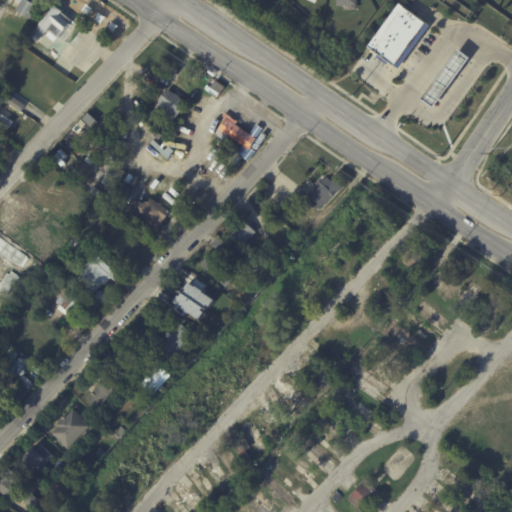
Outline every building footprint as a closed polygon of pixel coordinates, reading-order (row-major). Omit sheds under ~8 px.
[(40,0),(43,1),(32,18),(16,8),(21,0),(40,0)] [(357,0),(358,9),(348,10),(348,6),(338,6),(337,0),(357,0)] [(58,4),(65,9),(62,13),(71,21),(56,40),(46,32),(40,41),(31,35),(56,3),(58,4)] [(412,12),(431,26),(399,69),(390,62),(388,64),(378,57),(379,54),(374,50),(405,7),(412,12)] [(459,49),(470,57),(434,107),(423,99),(459,49)] [(14,91),(12,95),(3,90),(6,86),(14,91)] [(183,97),(187,100),(175,120),(156,107),(169,88),(183,97)] [(23,109),(22,111),(8,102),(12,95),(26,104),(23,109)] [(5,108),(12,113),(9,117),(15,121),(10,128),(0,121),(0,106),(1,107),(2,106),(5,108)] [(256,137),(258,139),(250,150),(231,137),(228,141),(217,134),(228,118),(225,116),(228,112),(241,121),(238,124),(256,137)] [(331,179),(333,180),(336,177),(343,184),(323,206),(318,202),(314,206),(309,202),(314,197),(309,193),(327,174),(331,179)] [(122,182),(130,189),(122,198),(115,192),(118,189),(114,186),(117,183),(120,185),(122,182)] [(105,192),(100,199),(89,191),(94,184),(105,192)] [(160,227),(158,229),(133,211),(140,201),(144,204),(146,201),(148,203),(151,198),(171,212),(160,227)] [(382,229),(381,230),(354,203),(359,198),(371,209),(375,204),(381,209),(377,214),(387,224),(382,229)] [(375,235),(370,240),(341,212),(347,206),(376,234),(375,235)] [(13,211),(22,216),(17,225),(21,227),(14,239),(0,230),(0,218),(7,207),(13,211)] [(255,216),(265,225),(270,220),(259,211),(255,216)] [(245,220),(256,231),(242,246),(230,234),(244,219),(245,220)] [(364,249),(369,253),(362,259),(330,227),(336,220),(364,249)] [(354,262),(355,263),(349,270),(339,260),(336,264),(327,256),(330,252),(317,240),(324,233),(354,262)] [(334,264),(341,271),(335,277),(329,272),(325,277),(317,270),(321,265),(304,250),(310,243),(334,264)] [(279,246),(287,254),(282,260),(273,252),(279,246)] [(115,271),(119,275),(114,280),(111,276),(104,284),(103,283),(93,293),(77,276),(86,267),(84,264),(89,259),(85,255),(92,248),(115,271)] [(234,271),(237,274),(226,286),(201,262),(205,257),(204,256),(208,251),(210,253),(214,248),(235,268),(233,270),(234,271)] [(424,256),(430,262),(419,274),(415,269),(411,274),(406,269),(410,265),(405,260),(417,248),(424,256)] [(245,269),(252,260),(260,266),(254,275),(245,269)] [(325,285),(327,286),(322,291),(296,267),(301,262),(325,285)] [(463,292),(464,292),(459,298),(453,292),(447,298),(435,286),(454,266),(466,278),(458,287),(463,292)] [(291,273),(323,304),(317,310),(282,276),(288,270),(291,273)] [(176,303),(201,319),(214,299),(202,291),(206,285),(193,277),(176,303)] [(293,299),(305,312),(299,317),(274,292),(280,286),(293,299)] [(76,317),(71,313),(68,316),(58,307),(60,304),(56,300),(66,287),(87,305),(76,317)] [(101,289),(109,297),(104,304),(95,295),(100,289),(101,289)] [(239,297),(246,289),(253,296),(246,303),(247,303),(243,307),(237,302),(241,298),(239,297)] [(434,322),(431,324),(424,318),(427,313),(419,306),(424,300),(449,320),(443,326),(435,320),(434,322)] [(439,335),(433,342),(427,337),(424,341),(414,334),(417,330),(410,323),(406,328),(398,321),(402,317),(398,314),(404,306),(439,335)] [(277,343),(276,344),(247,317),(253,311),(281,339),(277,343)] [(406,332),(428,349),(422,357),(413,349),(409,354),(401,348),(405,343),(386,328),(392,321),(406,332)] [(265,361),(232,328),(239,322),(272,355),(265,361)] [(177,359),(194,334),(179,324),(162,349),(177,359)] [(137,334),(132,329),(136,325),(137,326),(136,327),(140,330),(137,334)] [(405,370),(402,374),(388,362),(392,357),(371,339),(378,332),(412,362),(405,370)] [(243,365),(242,366),(240,364),(242,362),(221,342),(227,336),(256,365),(250,371),(244,364),(243,365)] [(128,365),(126,367),(113,354),(125,343),(137,356),(133,360),(135,362),(132,365),(130,364),(128,365)] [(247,380),(241,386),(232,377),(228,381),(216,368),(219,365),(208,354),(214,347),(247,380)] [(392,379),(391,380),(361,354),(367,347),(397,374),(392,379)] [(317,382),(301,357),(309,352),(331,387),(323,392),(317,382)] [(381,380),(390,386),(385,393),(347,367),(351,360),(381,380)] [(153,395),(142,383),(160,364),(172,375),(153,395)] [(230,391),(224,397),(195,370),(202,364),(230,391)] [(203,387),(222,405),(216,411),(185,381),(190,375),(203,387)] [(104,402),(99,408),(88,399),(103,380),(115,389),(104,402)] [(349,391),(374,412),(367,419),(339,396),(335,402),(327,395),(338,381),(349,391)] [(288,407),(284,409),(292,423),(284,427),(266,391),(273,388),(279,401),(284,399),(288,407)] [(170,397),(177,390),(210,420),(203,427),(170,397)] [(189,424),(191,425),(186,431),(158,404),(164,399),(189,424)] [(298,402),(302,408),(296,412),(292,406),(298,402)] [(348,431),(347,432),(344,429),(340,434),(333,426),(337,422),(326,412),(330,407),(351,428),(348,431)] [(90,425),(67,448),(52,432),(58,426),(56,424),(62,418),(61,418),(66,413),(67,414),(73,408),(90,425)] [(272,420),(269,423),(272,427),(276,424),(283,435),(271,443),(254,415),(261,411),(263,414),(267,412),(272,420)] [(180,452),(179,453),(147,420),(153,414),(156,417),(160,413),(168,421),(164,425),(186,447),(180,452)] [(337,449),(336,451),(329,444),(326,447),(319,441),(322,438),(319,435),(316,438),(309,432),(312,428),(307,424),(312,418),(317,423),(319,420),(324,424),(321,427),(341,445),(337,449)] [(253,419),(259,428),(255,431),(266,448),(260,452),(254,443),(253,445),(239,424),(247,419),(249,422),(253,419)] [(168,451),(174,456),(168,462),(166,460),(162,464),(155,457),(158,453),(139,435),(144,429),(168,451)] [(288,437),(296,429),(302,434),(294,443),(288,437)] [(117,431),(122,436),(119,439),(114,434),(117,431)] [(331,464),(324,472),(296,445),(306,434),(334,462),(331,464)] [(32,476),(18,462),(38,440),(52,454),(32,476)] [(313,479),(312,481),(310,479),(306,484),(294,473),(298,468),(279,449),(286,442),(318,474),(313,479)] [(145,456),(152,463),(147,468),(146,467),(142,471),(134,462),(138,458),(128,448),(133,443),(145,456)] [(247,450),(247,449),(254,445),(259,453),(252,457),(247,450)] [(105,452),(100,456),(95,450),(99,446),(105,452)] [(223,496),(202,468),(209,462),(207,460),(199,466),(195,463),(208,449),(216,458),(222,466),(219,467),(227,478),(223,480),(230,490),(223,496)] [(236,469),(241,476),(234,481),(217,456),(224,451),(236,469)] [(247,466),(240,454),(246,451),(252,462),(247,466)] [(131,468),(142,479),(137,484),(111,458),(116,453),(131,468)] [(295,476),(274,461),(270,466),(279,472),(274,478),(286,487),(295,476)] [(114,476),(136,497),(131,503),(97,472),(102,465),(114,476)] [(16,500),(0,487),(0,478),(9,467),(29,483),(16,500)] [(265,470),(295,498),(289,504),(278,494),(275,498),(269,493),(272,490),(254,474),(261,467),(265,470)] [(213,496),(197,472),(189,478),(206,501),(213,496)] [(459,479),(460,476),(471,486),(468,489),(486,504),(480,511),(445,482),(451,475),(457,481),(459,479)] [(94,480),(124,511),(123,511),(111,511),(85,485),(92,478),(94,480)] [(273,503),(276,505),(269,511),(267,511),(261,505),(258,508),(247,497),(250,494),(243,486),(249,479),(273,503)] [(373,484),(380,491),(361,511),(348,499),(367,479),(373,484)] [(180,484),(190,496),(196,491),(206,504),(201,509),(203,511),(192,511),(173,488),(180,483),(180,484)] [(493,488),(496,484),(501,489),(497,493),(492,489),(493,488)] [(448,492),(464,506),(459,510),(461,511),(447,511),(430,497),(437,490),(444,497),(448,492)] [(34,506),(33,508),(24,502),(30,493),(39,499),(34,506)] [(436,508),(440,511),(423,511),(414,505),(424,493),(427,499),(436,508)] [(252,506),(258,511),(244,511),(232,502),(238,495),(252,506)]
